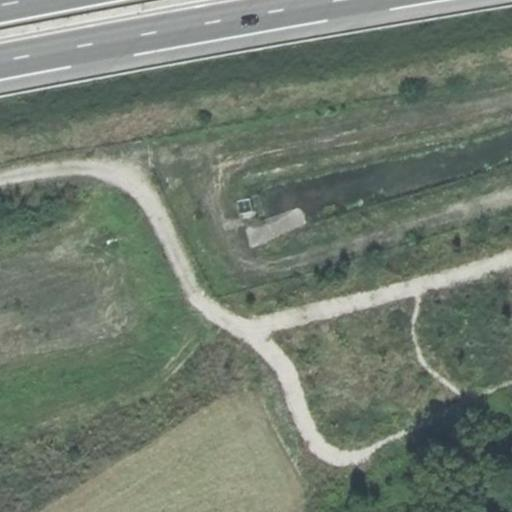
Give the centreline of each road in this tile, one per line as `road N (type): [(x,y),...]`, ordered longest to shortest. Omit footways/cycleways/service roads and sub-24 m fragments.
road 1 (track): [(0,178),(195,156),(511,92)]
road 2 (trunk): [(0,61),(341,0)]
road 3 (track): [(511,195),(266,267),(234,250)]
